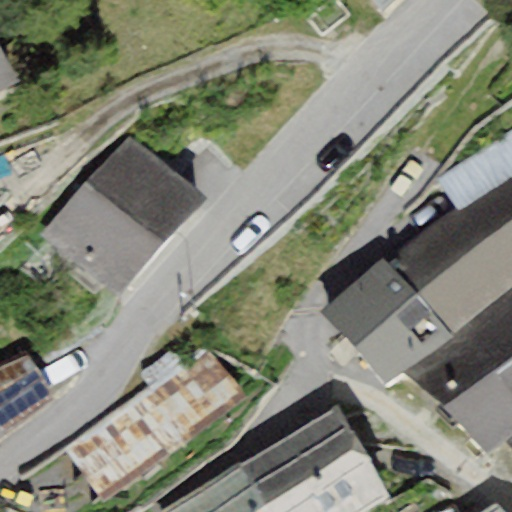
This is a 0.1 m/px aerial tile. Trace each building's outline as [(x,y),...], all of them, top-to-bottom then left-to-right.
[(0,86),(17,77),(0,50),(0,86)] [(511,126),(437,177),(459,208),(511,175),(511,126)] [(129,130),(42,232),(117,295),(204,193),(171,165),(129,130)] [(392,259),(451,329),(511,283),(511,175),(459,208),(392,259)] [(451,329),(392,259),(384,250),(323,308),(339,328),(382,380),(403,365),(451,329)] [(441,404),(486,452),(504,439),(511,432),(511,283),(451,329),(403,365),(441,404)] [(149,382),(64,448),(107,503),(245,390),(206,343),(149,382)] [(0,426),(46,396),(26,350),(0,360),(0,426)] [(363,511),(387,497),(344,427),(333,403),(157,511),(363,511)] [(509,511),(501,499),(476,511),(509,511)]
